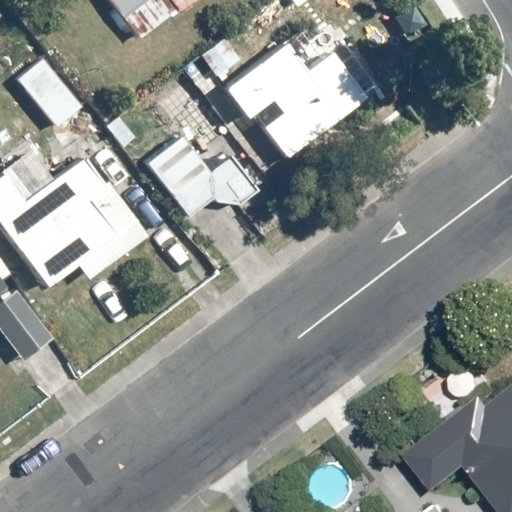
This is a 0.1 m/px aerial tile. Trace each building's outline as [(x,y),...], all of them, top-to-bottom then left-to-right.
[(111,0),(143,43),(202,0),(111,0)] [(277,159),(378,86),(342,35),(323,9),(222,82),(277,159)] [(79,107),(38,57),(12,79),(53,128),(79,107)] [(182,220),(208,202),(232,207),(260,187),(235,151),(205,171),(178,132),(140,159),(182,220)] [(52,175),(29,144),(0,165),(0,230),(42,287),(72,265),(83,280),(139,239),(78,156),(52,175)] [(0,356),(5,363),(51,330),(0,259),(0,356)] [(511,511),(511,390),(465,426),(458,418),(409,456),(435,490),(468,464),(505,511),(511,511)]
